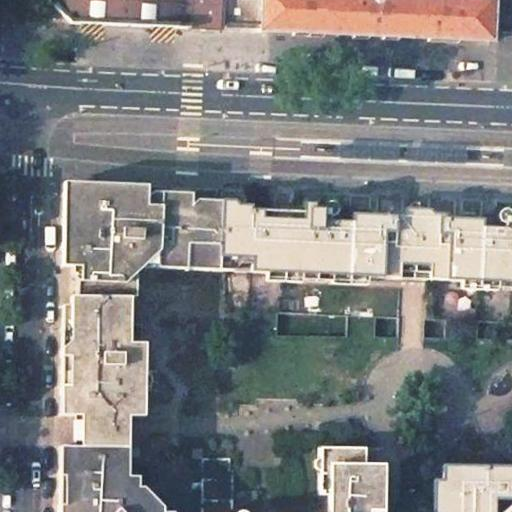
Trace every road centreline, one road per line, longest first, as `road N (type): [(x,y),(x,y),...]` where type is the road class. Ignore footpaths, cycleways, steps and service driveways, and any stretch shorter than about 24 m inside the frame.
road 1 (tertiary): [(511,107),(21,83)]
road 2 (residential): [(21,83),(29,167),(20,511)]
